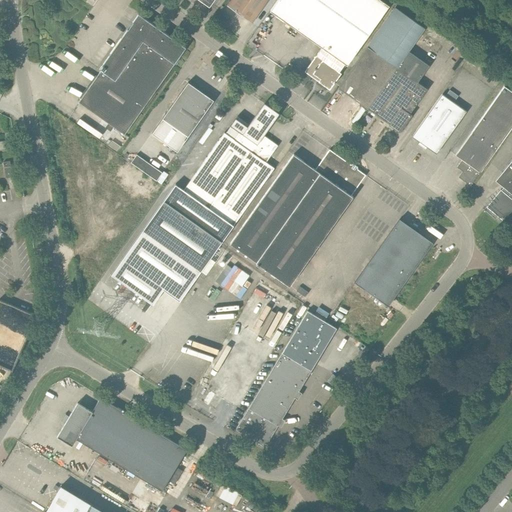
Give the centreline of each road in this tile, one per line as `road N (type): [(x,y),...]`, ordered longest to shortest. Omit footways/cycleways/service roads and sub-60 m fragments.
road 1 (residential): [(49,349),(254,468),(292,472),(465,255),(461,220),(152,0)]
road 2 (residential): [(49,349),(58,278),(8,0)]
